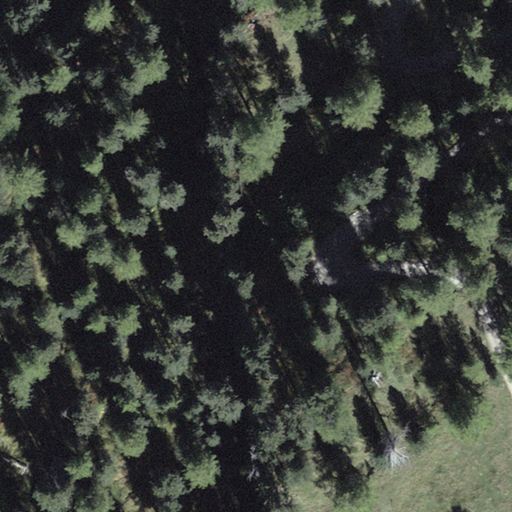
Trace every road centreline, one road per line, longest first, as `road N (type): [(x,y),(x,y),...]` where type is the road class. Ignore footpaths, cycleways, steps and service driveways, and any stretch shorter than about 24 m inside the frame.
road 1 (track): [(511,120),(342,231),(330,272),(340,286),(387,276),(455,282),(478,303),(511,375)]
road 2 (track): [(404,0),(387,29),(403,60),(424,61),(511,27)]
